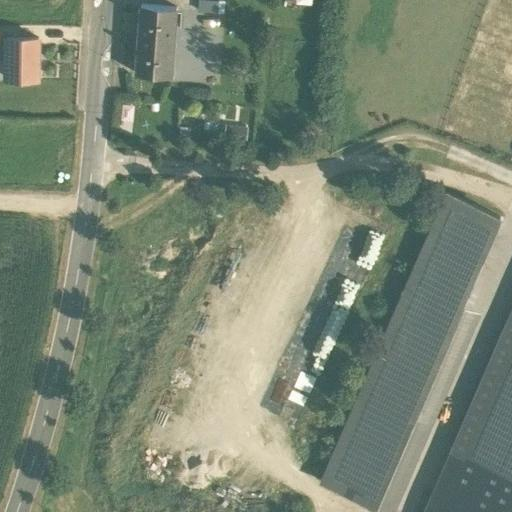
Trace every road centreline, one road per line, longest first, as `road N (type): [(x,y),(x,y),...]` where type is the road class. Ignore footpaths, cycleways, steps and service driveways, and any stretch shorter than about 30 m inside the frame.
road 1 (tertiary): [(18,511),(70,309),(90,163),(93,63),(107,0)]
road 2 (track): [(90,163),(313,173),(407,141),(511,182)]
